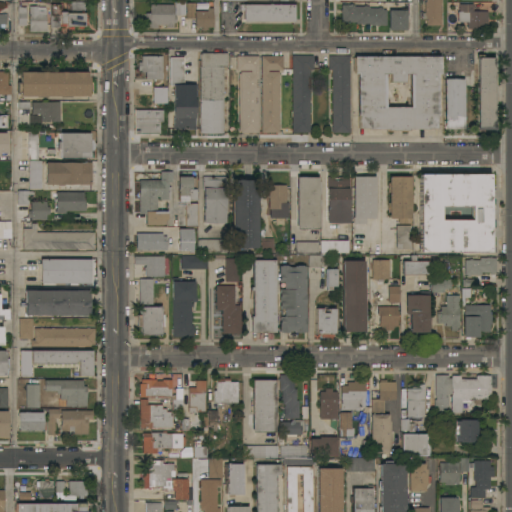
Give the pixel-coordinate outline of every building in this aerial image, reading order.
[(442,0),(442,3),(440,3),(441,26),(426,27),(426,16),(425,16),(424,2),(426,2),(425,0),(442,0)] [(50,2),(85,2),(85,15),(87,15),(87,18),(84,18),(84,27),(74,27),(74,28),(67,29),(67,27),(59,27),(59,28),(50,28),(50,2)] [(175,2),(194,2),(194,19),(185,19),(185,16),(174,15),(175,2)] [(386,26),(379,26),(379,27),(375,27),(375,26),(370,26),(370,24),(364,24),(364,25),(361,25),(361,24),(355,24),(355,22),(341,23),(341,14),(340,14),(340,10),(341,10),(341,5),(349,5),(349,4),(352,4),(352,5),(354,5),(354,7),(363,7),(363,6),(366,6),(366,7),(368,7),(368,9),(377,8),(381,7),(381,8),(382,8),(383,10),(385,10),(386,26)] [(473,4),(473,12),(487,12),(487,23),(484,23),(484,30),(466,30),(466,23),(457,23),(457,12),(459,12),(459,5),(473,4)] [(173,5),(173,16),(176,16),(176,23),(173,23),(173,28),(165,28),(165,26),(157,26),(157,28),(145,28),(145,13),(149,13),(149,5),(173,5)] [(294,5),(294,22),(243,22),(243,11),(240,11),(240,5),(243,5),(294,5)] [(29,6),(37,6),(37,7),(46,7),(46,32),(29,32),(29,6)] [(26,27),(17,27),(18,7),(26,7),(26,27)] [(213,28),(207,28),(207,30),(200,30),(200,28),(195,28),(194,11),(206,11),(206,8),(213,8),(213,28)] [(406,11),(406,31),(388,31),(388,11),(406,11)] [(200,53),(223,53),(223,129),(217,129),(217,135),(206,135),(206,130),(200,130),(200,53)] [(162,56),(162,80),(145,80),(145,73),(141,73),(141,71),(138,71),(138,62),(141,62),(141,56),(162,56)] [(240,72),(250,72),(250,71),(240,71),(240,56),(258,56),(258,133),(240,133),(240,72)] [(282,56),(282,71),(268,71),(268,72),(279,72),(279,130),(260,130),(261,56),(282,56)] [(292,133),(292,56),(313,56),(313,70),(309,70),(309,101),(311,101),(311,104),(309,104),(309,113),(311,113),(311,116),(309,116),(309,124),(311,124),(311,128),(309,128),(309,133),(292,133)] [(349,121),(350,121),(350,127),(349,127),(349,133),(331,133),(331,104),(330,104),(330,101),(331,101),(331,92),(330,92),(330,89),(331,89),(331,80),(330,80),(330,77),(331,77),(331,70),(328,70),(328,56),(349,56),(349,121)] [(440,57),(440,75),(437,75),(437,116),(436,116),(436,129),(428,129),(428,130),(408,130),(408,132),(386,132),(386,130),(366,130),(366,129),(358,129),(358,117),(357,117),(357,75),(353,75),(353,57),(440,57)] [(184,85),(195,85),(195,97),(194,97),(194,117),(195,117),(195,130),(173,130),(173,86),(170,86),(170,58),(183,58),(184,85)] [(476,58),(493,58),(493,128),(495,128),(495,130),(475,130),(475,128),(476,128),(476,58)] [(0,72),(7,72),(7,86),(10,86),(10,95),(0,95),(0,72)] [(87,72),(87,77),(87,83),(91,83),(91,95),(88,95),(88,96),(71,96),(71,98),(61,98),(61,96),(47,96),(47,98),(37,98),(37,97),(19,97),(19,95),(17,95),(17,83),(19,83),(19,73),(87,72)] [(444,80),(463,80),(463,130),(444,130),(444,80)] [(153,88),(167,88),(167,104),(153,104),(153,88)] [(60,103),(60,122),(41,122),(41,115),(32,115),(31,103),(60,103)] [(163,111),(162,122),(159,122),(159,136),(134,135),(134,110),(163,111)] [(31,128),(32,115),(41,116),(40,128),(31,128)] [(27,132),(37,132),(37,160),(28,160),(27,132)] [(90,134),(90,140),(91,140),(91,151),(89,151),(89,158),(60,158),(60,150),(57,150),(57,142),(60,142),(60,134),(90,134)] [(28,161),(41,161),(41,189),(28,189),(28,161)] [(92,163),(92,185),(79,185),(79,184),(64,184),(64,186),(58,186),(58,185),(45,185),(45,163),(92,163)] [(160,180),(160,172),(172,172),(172,183),(168,183),(168,187),(170,187),(171,200),(159,200),(159,198),(157,198),(157,212),(167,212),(167,219),(160,226),(145,226),(145,214),(139,214),(138,181),(160,180)] [(177,175),(195,175),(195,201),(179,201),(179,196),(178,196),(178,191),(177,191),(177,175)] [(489,175),(489,253),(419,253),(419,175),(489,175)] [(202,177),(226,177),(226,188),(225,188),(225,223),(203,224),(202,177)] [(296,177),(319,177),(319,229),(297,229),(296,177)] [(327,177),(349,177),(349,189),(348,189),(348,209),(349,209),(349,223),(327,224),(327,177)] [(353,177),(375,177),(375,183),(375,193),(374,193),(374,203),(375,203),(375,213),(375,219),(366,219),(366,224),(353,224),(353,177)] [(389,178),(411,178),(411,224),(398,224),(398,219),(389,219),(389,178)] [(256,248),(244,248),(244,251),(238,251),(238,248),(232,248),(232,181),(256,181),(256,248)] [(286,185),(286,190),(290,190),(290,204),(288,204),(288,218),(270,218),(270,210),(268,210),(268,193),(264,193),(264,186),(286,185)] [(17,192),(29,192),(29,193),(32,193),(32,198),(28,198),(28,206),(17,206),(17,192)] [(83,193),(83,201),(85,201),(85,212),(66,212),(66,214),(56,214),(56,202),(55,202),(55,199),(56,192),(83,193)] [(46,202),(46,220),(30,220),(30,218),(27,218),(27,211),(30,211),(30,202),(46,202)] [(197,227),(185,227),(185,206),(189,206),(189,204),(197,204),(197,227)] [(0,222),(10,222),(11,239),(0,239),(0,222)] [(22,250),(22,229),(31,229),(31,224),(36,224),(36,233),(94,233),(94,250),(22,250)] [(395,226),(410,226),(410,249),(396,250),(395,226)] [(193,253),(188,253),(188,252),(178,252),(178,246),(176,246),(176,241),(178,241),(178,230),(193,229),(193,253)] [(163,234),(163,237),(167,237),(167,245),(169,245),(169,249),(167,249),(167,251),(136,251),(136,234),(163,234)] [(273,239),(273,254),(259,254),(259,239),(273,239)] [(226,240),(226,254),(198,254),(198,240),(226,240)] [(348,241),(348,254),(321,254),(321,241),(348,241)] [(318,242),(318,255),(295,255),(295,242),(318,242)] [(181,270),(181,256),(207,256),(207,270),(181,270)] [(325,256),(325,267),(320,267),(320,268),(308,268),(308,256),(325,256)] [(402,262),(409,262),(409,256),(416,256),(416,262),(429,262),(429,275),(402,275),(402,262)] [(164,257),(164,259),(170,259),(170,276),(164,276),(164,277),(145,277),(145,271),(144,271),(144,267),(145,267),(145,265),(134,265),(134,257),(164,257)] [(479,261),(479,258),(495,258),(495,273),(493,273),(493,275),(490,275),(490,273),(481,273),(481,275),(470,275),(470,277),(466,277),(466,275),(464,275),(464,260),(479,261)] [(225,259),(238,259),(238,283),(225,282),(225,259)] [(90,260),(90,286),(79,286),(79,284),(68,284),(68,286),(63,286),(63,284),(40,284),(40,260),(90,260)] [(372,260),(389,260),(389,280),(383,280),(383,282),(377,282),(377,280),(372,280),(372,260)] [(275,333),(251,333),(251,317),(252,317),(252,291),(250,291),(250,288),(252,288),(252,261),(275,261),(275,333)] [(341,261),(364,261),(364,263),(366,263),(366,301),(364,301),(364,316),(366,316),(366,321),(363,321),(363,325),(366,325),(366,330),(363,330),(363,332),(341,332),(341,261)] [(305,333),(303,333),(303,334),(297,334),(297,333),(294,333),(294,332),(288,332),(288,333),(287,333),(287,334),(281,334),(281,333),(279,333),(278,317),(280,317),(280,310),(279,310),(279,290),(280,290),(280,282),(279,282),(279,266),(281,266),(287,266),(287,267),(289,267),(294,267),(297,267),(297,266),(303,266),(303,267),(305,267),(305,333)] [(326,270),(337,270),(337,274),(337,280),(336,280),(336,287),(332,287),(332,291),(326,291),(326,270)] [(172,278),(178,278),(178,282),(194,282),(194,299),(196,299),(196,302),(191,302),(191,304),(193,304),(193,307),(191,307),(191,316),(193,316),(193,319),(191,319),(191,326),(194,326),(194,337),(172,338),(172,278)] [(152,305),(139,305),(139,279),(152,279),(152,305)] [(450,290),(441,289),(441,294),(431,293),(431,279),(451,280),(450,290)] [(240,334),(222,334),(222,329),(221,329),(221,326),(222,326),(222,317),(221,317),(221,311),(214,311),(214,286),(234,286),(234,306),(240,306),(240,334)] [(399,303),(387,303),(387,287),(399,287),(399,303)] [(462,299),(461,290),(470,290),(471,299),(462,299)] [(88,291),(88,316),(24,316),(24,307),(20,307),(20,303),(24,303),(24,291),(88,291)] [(419,295),(419,292),(427,291),(428,333),(410,333),(410,315),(406,315),(405,296),(419,295)] [(459,331),(457,331),(450,331),(450,327),(445,327),(445,324),(436,324),(436,312),(440,312),(440,307),(444,307),(444,305),(445,305),(445,296),(459,296),(459,331)] [(463,306),(489,305),(489,314),(491,314),(492,325),(489,325),(489,332),(478,332),(478,337),(463,338),(462,317),(463,317),(463,306)] [(161,307),(161,315),(164,315),(164,327),(161,327),(161,335),(139,335),(139,327),(137,327),(137,316),(139,316),(139,307),(161,307)] [(397,307),(397,313),(398,312),(398,320),(397,320),(397,327),(393,327),(393,331),(384,331),(384,327),(379,327),(378,316),(377,316),(377,307),(397,307)] [(315,309),(322,309),(322,313),(328,313),(328,309),(335,309),(335,335),(330,335),(330,338),(320,338),(320,335),(315,335),(315,309)] [(32,339),(19,339),(19,319),(32,319),(32,339)] [(94,329),(94,347),(30,347),(30,340),(34,340),(34,329),(94,329)] [(92,377),(78,376),(78,368),(31,368),(31,377),(20,377),(20,351),(92,351),(92,377)] [(171,397),(164,398),(164,396),(149,397),(149,398),(139,398),(139,384),(141,384),(140,380),(144,380),(144,376),(155,375),(155,381),(162,381),(162,380),(171,380),(171,397)] [(296,375),(296,380),(293,380),(294,389),(296,389),(296,401),(298,401),(298,419),(284,419),(283,405),(282,405),(281,391),(279,391),(279,382),(278,382),(278,379),(279,379),(279,375),(296,375)] [(448,376),(448,378),(450,378),(450,376),(460,376),(460,379),(475,379),(475,376),(490,376),(490,400),(476,400),(476,401),(469,401),(469,403),(462,403),(462,406),(462,417),(451,417),(451,412),(434,412),(434,400),(436,400),(436,397),(434,397),(434,391),(433,391),(433,389),(435,389),(435,376),(448,376)] [(214,404),(213,391),(216,391),(216,379),(229,379),(229,383),(236,383),(237,403),(214,404)] [(275,433),(252,433),(252,381),(275,380),(275,433)] [(395,401),(384,401),(384,415),(388,415),(388,422),(390,422),(390,446),(389,446),(389,454),(384,454),(384,456),(371,456),(371,454),(370,454),(370,415),(371,415),(371,401),(378,401),(379,380),(386,380),(386,382),(395,382),(395,401)] [(83,381),(83,387),(86,387),(86,407),(65,407),(65,406),(60,406),(60,400),(59,400),(59,395),(56,395),(56,392),(44,392),(44,381),(83,381)] [(205,393),(204,393),(204,413),(188,413),(188,384),(195,384),(195,381),(205,381),(205,393)] [(365,408),(364,408),(359,409),(359,410),(340,411),(340,386),(346,386),(346,382),(353,382),(365,382),(365,408)] [(25,385),(39,385),(39,408),(25,408),(25,385)] [(406,389),(411,389),(411,388),(416,388),(416,385),(424,385),(424,413),(422,417),(406,417),(406,389)] [(171,396),(175,396),(175,390),(182,389),(182,411),(171,411),(171,396)] [(319,392),(324,392),(324,389),(332,389),(332,392),(337,392),(337,420),(319,420),(319,392)] [(139,400),(148,400),(148,406),(161,405),(161,409),(166,409),(166,412),(170,412),(170,417),(172,417),(172,429),(139,429),(139,400)] [(59,410),(59,419),(55,419),(55,436),(46,436),(47,416),(47,409),(59,410)] [(0,411),(6,411),(6,424),(9,424),(9,431),(6,431),(6,437),(0,437),(0,411)] [(92,411),(92,420),(88,420),(88,435),(72,435),(72,432),(60,432),(60,411),(92,411)] [(207,412),(218,412),(217,423),(207,422),(207,412)] [(42,413),(42,426),(45,426),(45,432),(18,432),(18,413),(42,413)] [(339,413),(351,413),(351,429),(353,429),(353,437),(340,437),(339,413)] [(400,420),(409,420),(409,432),(400,432),(400,420)] [(476,443),(459,443),(459,442),(454,442),(455,436),(457,436),(457,427),(455,426),(455,421),(459,422),(459,420),(477,420),(476,443)] [(283,436),(283,429),(279,429),(279,422),(295,422),(295,421),(303,421),(303,427),(301,427),(301,435),(283,436)] [(162,433),(162,431),(165,431),(165,434),(173,434),(173,445),(171,445),(171,449),(163,449),(163,452),(156,452),(156,454),(143,454),(142,433),(162,433)] [(431,435),(431,456),(401,456),(401,435),(431,435)] [(310,439),(319,439),(319,437),(336,437),(336,456),(310,456),(310,439)] [(277,446),(277,459),(242,459),(242,446),(277,446)] [(306,446),(306,458),(308,458),(315,458),(315,465),(284,465),(284,458),(280,458),(280,446),(306,446)] [(206,447),(206,458),(194,458),(193,447),(206,447)] [(165,459),(165,451),(176,451),(176,458),(165,459)] [(345,472),(345,458),(374,459),(374,472),(345,472)] [(207,459),(221,459),(221,478),(208,479),(207,459)] [(459,472),(459,460),(468,460),(468,472),(459,472)] [(149,461),(149,464),(151,464),(151,461),(162,461),(162,464),(173,464),(173,471),(174,471),(174,479),(177,479),(177,473),(185,473),(186,488),(192,488),(192,500),(173,500),(173,489),(162,489),(162,488),(152,488),(152,489),(143,489),(143,480),(142,480),(142,473),(143,473),(142,461),(149,461)] [(490,461),(490,467),(493,467),(493,477),(489,477),(489,490),(484,490),(484,498),(470,498),(470,488),(475,488),(475,481),(473,481),(473,468),(468,468),(468,463),(473,463),(473,461),(490,461)] [(403,511),(379,511),(379,464),(384,464),(384,462),(393,462),(393,465),(403,465),(403,511)] [(458,463),(458,483),(452,483),(452,486),(444,486),(444,483),(439,483),(439,463),(458,463)] [(242,464),(242,495),(234,495),(234,497),(229,497),(229,496),(228,496),(228,465),(242,464)] [(408,464),(425,464),(425,470),(426,470),(426,486),(424,486),(425,492),(408,492),(408,464)] [(255,511),(255,465),(280,465),(280,475),(276,475),(276,511),(255,511)] [(312,511),(286,511),(286,467),(312,467),(312,511)] [(316,511),(316,469),(337,469),(337,468),(340,468),(340,511),(316,511)] [(52,500),(38,500),(38,488),(36,488),(36,482),(38,482),(38,481),(44,481),(44,479),(48,479),(48,481),(52,481),(52,500)] [(222,480),(222,487),(216,487),(217,508),(219,508),(219,511),(203,511),(200,511),(200,505),(198,505),(198,502),(200,502),(200,491),(199,491),(199,488),(200,488),(199,480),(222,480)] [(86,481),(86,496),(83,496),(83,499),(78,499),(78,496),(68,497),(68,482),(86,481)] [(55,482),(63,482),(64,499),(55,499),(55,482)] [(352,511),(352,488),(368,489),(368,486),(372,486),(372,511),(352,511)] [(439,511),(439,498),(455,498),(455,500),(458,500),(458,511),(439,511)] [(469,511),(469,500),(482,501),(482,508),(490,508),(489,511),(469,511)] [(161,503),(161,511),(145,511),(145,504),(161,503)]
